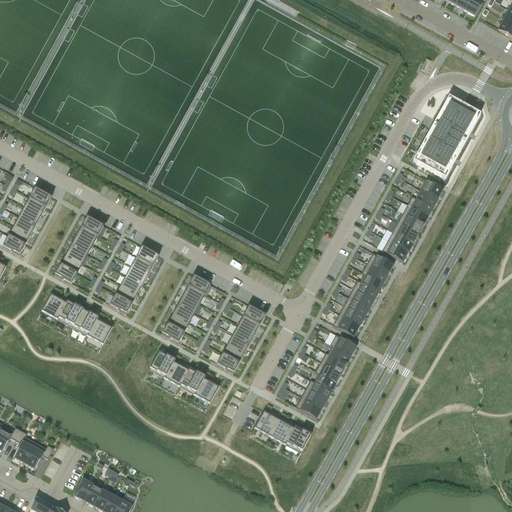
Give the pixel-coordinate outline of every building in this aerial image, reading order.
[(470,0),(458,0),(454,7),(464,12),(470,0)] [(470,0),(464,12),(474,18),(483,1),(480,0),(470,0)] [(511,14),(509,12),(503,22),(511,26),(511,14)] [(511,26),(503,22),(498,32),(511,39),(511,26)] [(437,132),(420,164),(445,177),(462,146),(461,145),(469,130),(470,131),(479,114),(455,101),(443,122),(444,122),(438,133),(437,132)] [(459,178),(454,190),(466,194),(470,182),(459,178)] [(437,202),(442,192),(426,183),(420,193),(437,202)] [(28,200),(45,210),(51,200),(34,190),(28,200)] [(415,201),(432,211),(437,202),(420,193),(416,201),(415,201)] [(428,219),(432,211),(415,201),(416,201),(411,199),(407,207),(428,219)] [(23,210),(40,219),(45,210),(28,200),(23,210)] [(402,216),(423,227),(428,219),(407,207),(402,216)] [(18,219),(35,228),(40,219),(23,210),(18,219)] [(397,225),(418,237),(423,227),(402,216),(397,225)] [(30,238),(35,228),(18,219),(13,229),(30,238)] [(97,238),(103,228),(86,219),(80,229),(97,238)] [(413,246),(418,237),(397,225),(392,235),(413,246)] [(8,238),(24,247),(30,238),(13,229),(8,238)] [(92,248),(97,238),(80,229),(75,238),(92,248)] [(408,255),(413,246),(392,235),(387,243),(408,255)] [(19,257),(24,247),(8,238),(2,248),(19,257)] [(70,248),(87,257),(92,248),(75,238),(70,248)] [(403,265),(408,255),(387,243),(381,253),(403,265)] [(82,267),(87,257),(70,248),(65,257),(82,267)] [(135,259),(152,269),(158,259),(141,249),(135,259)] [(366,267),(387,278),(393,267),(372,256),(366,267)] [(76,276),(82,267),(65,257),(60,267),(76,276)] [(147,278),(152,269),(135,259),(130,269),(147,278)] [(76,276),(60,267),(54,277),(71,286),(76,276)] [(363,277),(363,276),(382,287),(387,278),(366,267),(361,275),(363,277)] [(125,278),(142,287),(147,278),(130,269),(125,278)] [(359,284),(359,285),(378,295),(382,287),(363,276),(363,277),(359,284)] [(120,288),(137,297),(142,287),(125,278),(120,288)] [(204,297),(210,287),(193,278),(187,288),(204,297)] [(378,295),(359,285),(359,284),(357,283),(352,292),(373,303),(378,295)] [(131,306),(137,297),(120,288),(114,297),(131,306)] [(199,307),(204,297),(187,288),(182,297),(199,307)] [(369,312),(373,303),(352,292),(347,300),(369,312)] [(51,294),(41,313),(57,322),(58,320),(58,319),(67,303),(51,294)] [(126,316),(131,306),(114,297),(109,307),(126,316)] [(182,297),(177,307),(194,316),(199,307),(182,297)] [(364,320),(369,312),(347,300),(343,309),(364,320)] [(67,303),(58,319),(58,320),(73,328),(82,311),(67,303)] [(194,316),(177,307),(172,316),(189,326),(194,316)] [(259,328),(265,318),(248,308),(242,318),(259,328)] [(338,317),(359,329),(364,320),(343,309),(338,317)] [(82,311),(73,328),(88,336),(97,319),(82,311)] [(183,335),(189,326),(172,316),(166,326),(183,335)] [(359,329),(338,317),(332,328),(353,340),(359,329)] [(254,337),(259,328),(242,318),(237,328),(254,337)] [(88,336),(86,338),(102,347),(113,328),(97,319),(88,336)] [(183,335),(166,326),(161,336),(178,345),(183,335)] [(249,347),(254,337),(237,328),(232,337),(249,347)] [(249,347),(232,337),(227,347),(244,356),(249,347)] [(351,359),(356,349),(335,337),(329,348),(331,349),(332,348),(351,359)] [(238,365),(244,356),(227,347),(221,356),(238,365)] [(351,359),(332,348),(331,349),(327,356),(327,357),(346,367),(351,359)] [(158,353),(149,370),(164,378),(165,378),(174,362),(158,353)] [(341,377),(346,367),(327,357),(327,356),(325,355),(320,365),(341,377)] [(238,365),(221,356),(216,366),(233,375),(238,365)] [(164,378),(163,380),(179,389),(180,387),(189,370),(174,362),(165,378),(164,378)] [(336,386),(341,377),(320,365),(314,375),(318,377),(319,377),(336,386)] [(189,370),(180,387),(195,395),(204,378),(189,370)] [(331,395),(336,386),(319,377),(318,377),(314,385),(331,395)] [(195,395),(193,397),(209,406),(220,387),(204,378),(195,395)] [(314,385),(310,382),(305,391),(326,403),(331,395),(314,385)] [(326,403),(305,391),(301,400),(322,411),(326,403)] [(316,421),(322,411),(301,400),(295,410),(316,421)] [(255,428),(254,430),(269,439),(280,420),(264,412),(255,428)] [(280,420),(269,439),(285,447),(286,445),(295,429),(280,420)] [(3,427),(0,432),(0,453),(2,455),(10,441),(15,443),(21,433),(15,430),(13,433),(3,427)] [(295,429),(286,445),(301,453),(310,437),(295,429)] [(20,446),(12,460),(23,466),(35,445),(25,439),(27,436),(21,433),(15,443),(20,446)] [(35,445),(23,466),(34,472),(42,458),(48,461),(53,451),(47,448),(45,451),(35,445)] [(83,479),(73,498),(83,504),(94,485),(83,479)] [(94,485),(83,504),(93,509),(103,490),(94,485)] [(103,490),(93,509),(98,511),(103,511),(113,495),(103,490)] [(113,495),(103,511),(115,511),(122,500),(113,495)] [(36,500),(29,511),(30,511),(54,511),(55,510),(36,500)] [(122,500),(115,511),(129,511),(133,506),(122,500)]
